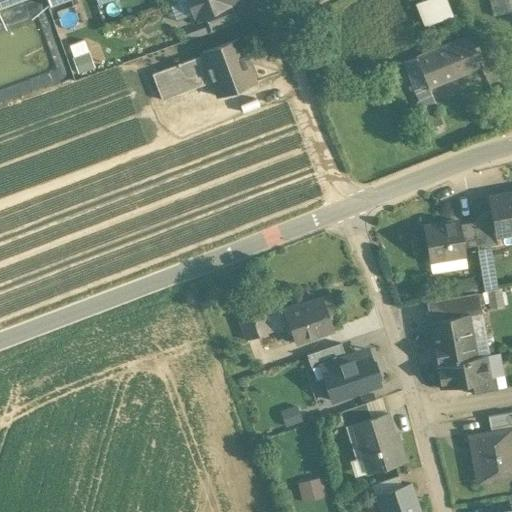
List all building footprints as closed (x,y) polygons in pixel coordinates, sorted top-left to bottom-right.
[(188,0),(195,17),(240,0),(188,0)] [(445,0),(426,0),(417,4),(426,26),(452,16),(445,0)] [(488,0),(493,17),(511,12),(507,0),(488,0)] [(234,9),(205,20),(209,33),(238,22),(234,9)] [(469,36),(442,47),(455,78),(481,67),(469,36)] [(239,38),(201,53),(202,55),(212,82),(218,97),(256,82),(255,81),(253,82),(243,57),(246,56),(239,38)] [(442,47),(416,58),(429,89),(455,78),(442,47)] [(73,55),(77,71),(94,66),(89,50),(73,55)] [(180,64),(179,62),(176,63),(177,65),(152,74),(162,100),(212,82),(202,55),(180,64)] [(429,89),(416,58),(402,63),(424,115),(426,114),(433,128),(444,124),(429,89)] [(511,193),(488,198),(491,213),(495,237),(497,236),(511,233),(511,193)] [(477,246),(478,249),(490,247),(499,245),(497,236),(495,237),(491,213),(482,214),(473,223),(477,246)] [(459,222),(424,228),(430,261),(465,255),(464,248),(460,226),(459,222)] [(473,223),(460,226),(464,248),(477,246),(473,223)] [(470,278),(483,276),(478,249),(477,246),(464,248),(465,255),(430,261),(432,275),(468,269),(470,278)] [(490,247),(478,249),(483,276),(486,292),(498,290),(490,247)] [(426,303),(430,322),(467,316),(482,313),(478,293),(426,303)] [(502,293),(488,295),(490,311),(504,309),(502,293)] [(322,298),(302,305),(301,303),(283,309),(283,310),(288,326),(295,343),(333,329),(322,298)] [(260,304),(237,313),(247,340),(258,336),(270,332),(264,317),(260,304)] [(283,310),(264,317),(270,332),(271,332),(288,326),(283,310)] [(488,349),(482,313),(467,316),(474,352),(488,349)] [(430,322),(430,323),(437,365),(475,358),(474,352),(467,316),(430,322)] [(270,332),(258,336),(262,348),(275,343),(271,332),(270,332)] [(368,351),(331,363),(342,393),(357,388),(379,381),(368,351)] [(475,358),(437,365),(442,389),(472,383),(489,380),(488,379),(484,356),(475,358)] [(489,380),(472,383),(474,395),(498,390),(495,378),(488,379),(489,380)] [(357,388),(342,393),(348,409),(362,404),(357,388)] [(382,397),(366,403),(370,418),(387,412),(382,397)] [(348,409),(341,412),(346,427),(353,425),(352,423),(370,418),(366,403),(362,404),(348,409)] [(370,418),(352,423),(353,425),(369,473),(404,461),(399,443),(397,444),(387,412),(370,418)] [(511,414),(511,412),(487,417),(490,428),(511,424),(511,414)] [(353,425),(346,427),(345,427),(356,461),(350,463),(355,477),(369,473),(353,425)] [(511,433),(511,429),(470,437),(478,482),(511,476),(511,433)] [(271,449),(268,451),(273,466),(304,456),(299,442),(288,445),(285,438),(269,443),(271,449)] [(297,481),(302,501),(328,494),(322,475),(297,481)] [(394,478),(373,485),(377,496),(398,489),(394,478)] [(398,489),(377,496),(381,511),(419,511),(410,485),(398,489)]
